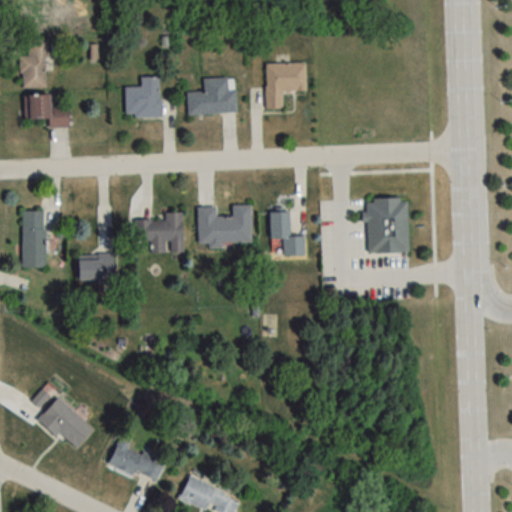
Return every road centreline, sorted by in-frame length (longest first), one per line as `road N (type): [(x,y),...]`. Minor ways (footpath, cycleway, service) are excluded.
road 1 (secondary): [(457,0),(477,511)]
road 2 (residential): [(0,170),(480,155)]
road 3 (secondary): [(471,0),(480,27),(484,281),(492,306),(511,311)]
